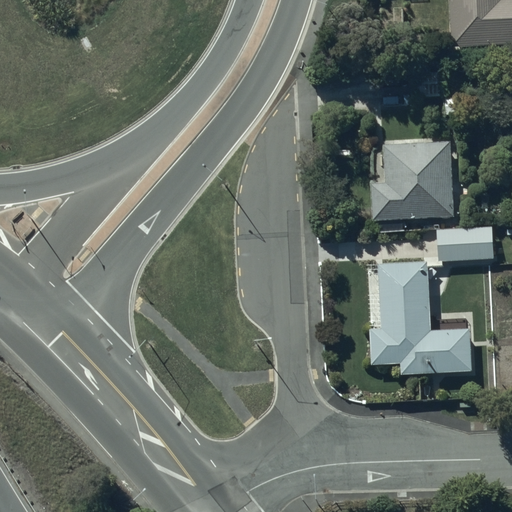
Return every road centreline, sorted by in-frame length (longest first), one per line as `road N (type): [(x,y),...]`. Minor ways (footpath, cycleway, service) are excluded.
road 1 (residential): [(296,0),(263,82),(53,336)]
road 2 (residential): [(299,467),(276,146)]
road 3 (tertiary): [(53,336),(205,511)]
road 4 (tertiary): [(27,312),(36,267),(149,140)]
road 5 (residential): [(511,455),(299,467)]
road 6 (tertiary): [(149,140),(223,56),(250,0)]
road 7 (trunk): [(0,189),(70,176),(149,140)]
